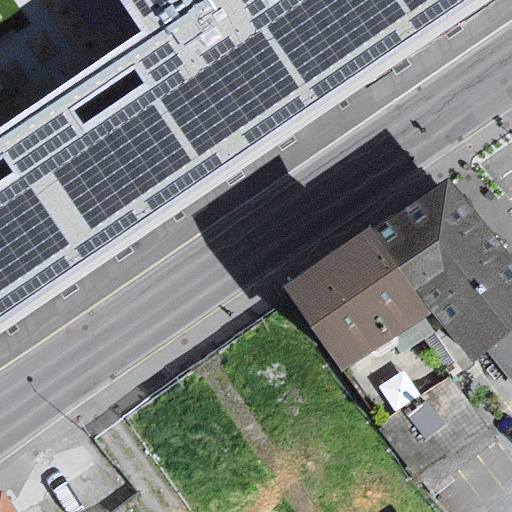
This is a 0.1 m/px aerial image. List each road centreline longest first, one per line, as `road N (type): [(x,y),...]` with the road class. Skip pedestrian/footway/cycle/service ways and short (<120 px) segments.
road 1 (primary): [(0,440),(511,79)]
road 2 (primary): [(511,32),(0,381)]
